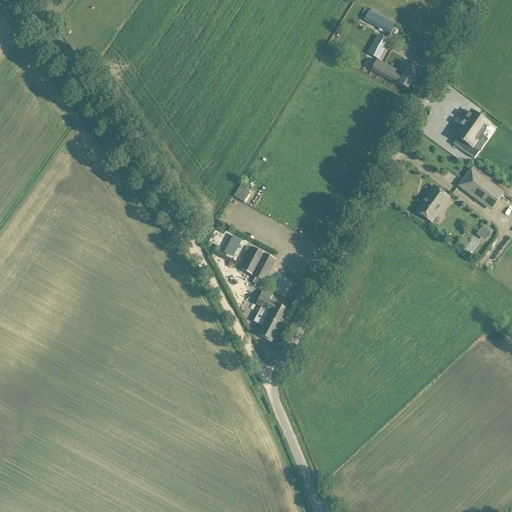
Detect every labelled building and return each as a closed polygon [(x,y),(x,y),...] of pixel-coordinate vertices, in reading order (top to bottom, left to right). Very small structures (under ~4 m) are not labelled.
[(395,26),(377,16),(372,24),(390,34),(395,26)] [(368,54),(379,60),(389,43),(377,37),(368,54)] [(372,70),(410,90),(419,72),(406,65),(400,77),(390,72),(392,70),(376,61),(372,70)] [(454,144),(453,144),(474,159),(479,152),(473,147),(477,142),(478,142),(477,141),(486,129),(487,129),(486,128),(489,125),(471,112),(470,114),(469,114),(468,115),(469,115),(467,119),(466,118),(466,119),(464,122),(464,121),(463,122),(464,122),(462,126),(461,125),(460,126),(461,127),(455,136),(460,140),(456,145),(454,144)] [(491,210),(503,194),(471,170),(458,186),(491,210)] [(234,197),(243,202),(249,191),(241,186),(234,197)] [(427,199),(417,212),(431,223),(440,211),(439,210),(448,198),(449,199),(449,198),(433,186),(425,198),(427,199)] [(479,233),(487,239),(491,234),(483,228),(479,233)] [(466,247),(475,254),(485,240),(476,233),(466,247)] [(225,254),(235,258),(242,238),(232,235),(225,254)] [(241,270),(252,276),(256,278),(253,283),(260,287),(263,282),(264,282),(275,260),(264,254),(252,248),(241,270)] [(262,291),(256,304),(262,307),(254,322),(263,327),(258,335),(272,342),(288,311),(269,301),(272,296),(262,291)]
